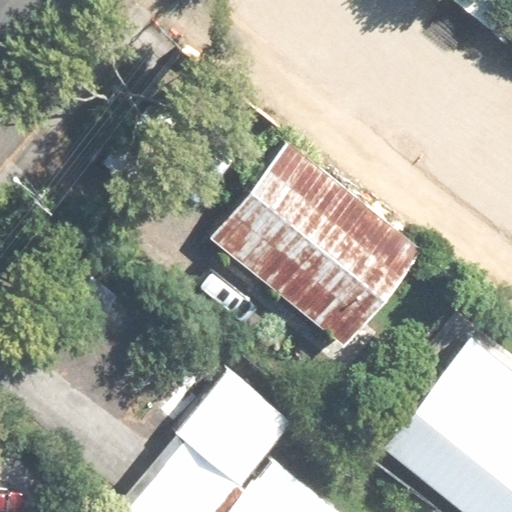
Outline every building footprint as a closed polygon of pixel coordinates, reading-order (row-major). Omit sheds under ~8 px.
[(407,77),(391,65),(376,85),(362,75),(346,97),(373,117),(369,123),(390,138),(365,173),(499,269),(511,250),(511,118),(423,54),(407,77)] [(206,235),(337,341),(416,244),(285,138),(206,235)] [(374,304),(320,366),(347,390),(401,328),(374,304)] [(379,442),(465,511),(511,511),(511,368),(468,333),(379,442)] [(343,511),(269,453),(251,475),(248,473),(241,482),(236,478),(287,414),(224,364),(116,498),(132,511),(343,511)]
